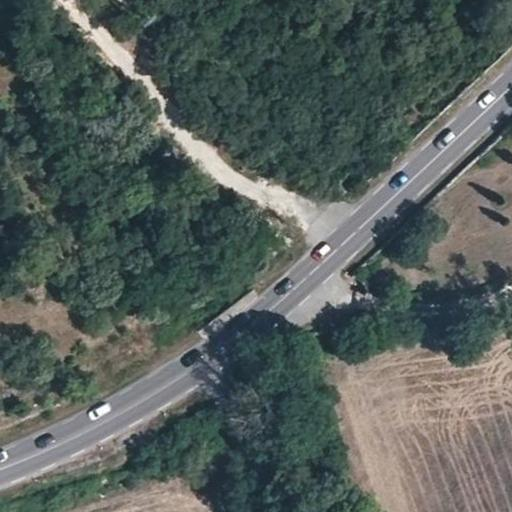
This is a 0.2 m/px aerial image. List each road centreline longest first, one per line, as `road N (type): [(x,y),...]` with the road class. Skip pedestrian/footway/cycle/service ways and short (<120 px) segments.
road 1 (primary): [(0,469),(131,408),(231,346),(511,82)]
road 2 (track): [(70,0),(201,157),(313,215),(341,242)]
